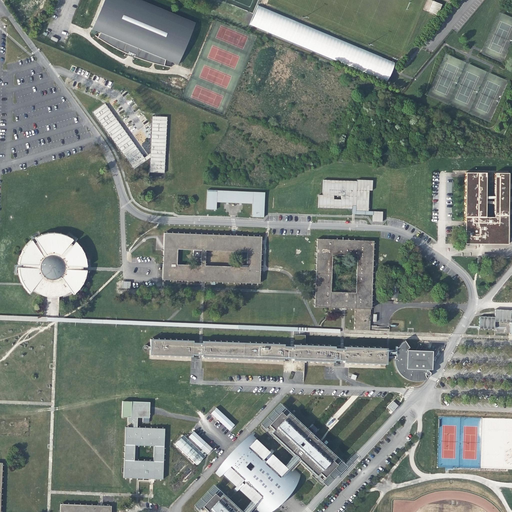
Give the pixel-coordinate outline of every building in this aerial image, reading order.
[(8,0),(15,9),(27,0),(8,0)] [(170,66),(177,63),(195,22),(141,0),(102,0),(91,29),(99,40),(131,56),(154,64),(170,66)] [(434,1),(430,12),(439,15),(443,4),(434,1)] [(258,5),(249,25),(375,83),(380,73),(383,67),(385,62),(258,5)] [(144,157),(104,103),(92,111),(133,170),(150,158),(149,172),(165,174),(167,116),(152,116),(150,153),(144,157)] [(465,239),(465,243),(508,243),(509,172),(496,172),(495,195),(487,195),(487,198),(495,198),(495,216),(486,216),(487,204),(494,204),(494,201),(487,201),(487,172),(466,171),(465,239)] [(368,211),(369,190),(372,190),(372,180),(347,178),(347,180),(323,179),(323,194),(319,194),(318,208),(352,209),(352,214),(373,215),(373,222),(382,223),(383,211),(368,211)] [(207,189),(206,209),(216,209),(216,202),(223,202),(234,203),(252,203),(252,217),(264,217),(265,192),(207,189)] [(59,296),(65,295),(69,293),(71,291),(72,293),(73,293),(77,289),(80,285),(83,281),(84,278),(85,274),(86,269),(82,268),(82,267),(82,265),(86,265),(85,259),(83,252),(81,249),(79,245),(75,241),(72,244),(70,242),(73,239),(67,235),(60,233),(54,232),(47,232),(41,234),(36,236),(34,237),(37,241),(34,243),(32,239),(28,242),(26,244),(22,249),(20,255),(19,260),(18,264),(22,264),(22,265),(22,266),(18,266),(19,275),(22,283),(24,286),(26,287),(30,292),(30,291),(32,289),(34,290),(38,293),(44,296),(51,297),(59,296)] [(164,232),(164,237),(163,258),(163,267),(162,277),(162,280),(203,281),(260,284),(260,270),(261,243),(261,236),(231,235),(164,232)] [(373,240),(318,238),(315,287),(314,307),(343,308),(355,309),(354,330),(370,330),(371,316),(372,304),(372,299),(373,240)] [(511,322),(511,309),(496,309),(495,316),(480,316),(480,328),(495,329),(495,322),(511,322)] [(0,319),(19,321),(59,322),(60,322),(84,323),(117,324),(153,326),(187,327),(249,329),(340,333),(340,331),(340,329),(266,326),(254,325),(187,323),(142,321),(117,320),(74,318),(55,317),(47,317),(0,315),(0,319)] [(388,348),(388,347),(345,345),(345,347),(343,347),(335,347),(335,345),(294,344),(294,345),(292,345),(285,345),(285,343),(203,340),(202,342),(201,342),(193,342),(194,340),(150,338),(150,355),(193,356),(193,354),(198,354),(202,354),(202,357),(284,359),(284,358),(292,358),(293,358),(293,360),(294,360),(335,362),(335,360),(339,360),(343,360),(343,362),(387,363),(387,362),(387,359),(387,353),(387,350),(385,350),(385,348),(388,348)] [(394,363),(396,365),(398,374),(407,381),(416,383),(425,381),(427,378),(425,373),(427,373),(428,374),(430,373),(430,372),(428,371),(428,368),(432,369),(432,350),(408,348),(410,346),(405,340),(401,342),(397,347),(396,348),(396,351),(394,351),(394,353),(396,353),(396,355),(394,355),(394,360),(394,363)] [(393,412),(398,406),(393,400),(387,407),(393,412)] [(122,401),(121,418),(127,419),(127,422),(133,422),(133,427),(125,426),(123,478),(151,479),(163,479),(165,428),(137,427),(137,417),(143,417),(143,422),(149,422),(149,417),(150,402),(122,401)] [(210,413),(229,430),(235,424),(216,407),(210,413)] [(285,416),(280,412),(269,425),(273,429),(270,432),(293,454),(298,459),(312,471),(315,468),(320,473),(332,460),(326,455),(329,451),(311,434),(307,429),(289,412),(285,416)] [(484,468),(511,468),(511,418),(488,418),(488,434),(489,434),(489,446),(484,446),(484,468)] [(174,444),(197,465),(206,455),(207,454),(213,448),(194,431),(188,436),(187,437),(184,434),(174,444)] [(240,510),(242,511),(248,511),(252,508),(256,511),(265,511),(281,497),(300,477),(289,468),(298,459),(293,454),(285,464),(251,434),(215,473),(248,504),(240,510)] [(219,497),(214,493),(202,506),(207,510),(204,511),(242,511),(240,510),(223,493),(219,497)] [(59,511),(111,511),(111,505),(101,505),(60,503),(59,511)]
